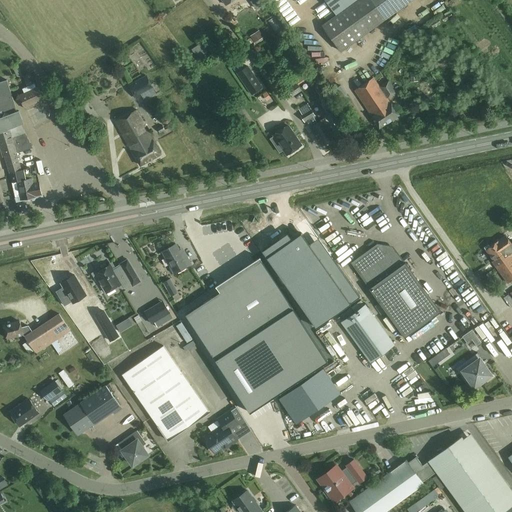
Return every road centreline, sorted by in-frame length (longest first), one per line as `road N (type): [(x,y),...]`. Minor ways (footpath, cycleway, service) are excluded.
road 1 (primary): [(0,243),(327,176)]
road 2 (unclassified): [(0,440),(88,486),(115,491),(286,453)]
road 3 (unclassified): [(511,402),(286,453)]
road 4 (unclassified): [(327,176),(219,0)]
road 5 (primary): [(327,176),(511,139)]
